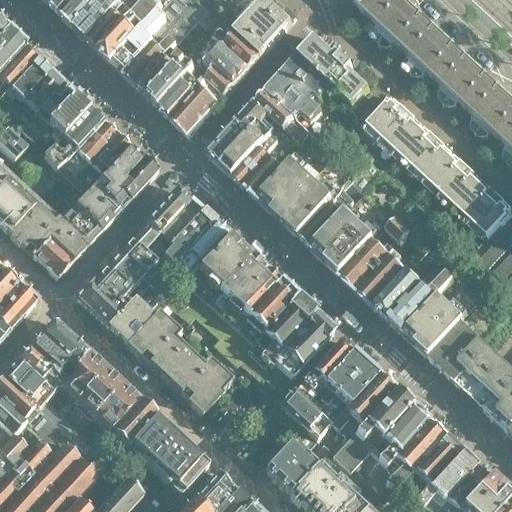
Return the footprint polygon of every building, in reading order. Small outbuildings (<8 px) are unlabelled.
[(37,0),(49,11),(58,0),(37,0)] [(61,22),(82,0),(58,0),(49,11),(61,22)] [(102,3),(98,0),(82,0),(61,22),(74,34),(102,3)] [(141,12),(152,0),(129,0),(126,4),(121,0),(104,0),(103,2),(116,14),(87,46),(99,58),(104,53),(141,12)] [(175,50),(183,42),(197,26),(207,14),(191,0),(175,0),(154,24),(144,34),(137,43),(112,69),(137,93),(163,64),(175,50)] [(228,22),(204,0),(193,0),(223,27),(228,22)] [(370,24),(392,0),(362,0),(354,9),(370,24)] [(428,28),(398,0),(392,0),(370,24),(382,35),(378,39),(388,49),(392,44),(403,55),(428,28)] [(87,46),(116,14),(103,2),(102,3),(74,34),(87,46)] [(261,62),(292,27),(265,3),(254,15),(250,11),(241,21),(245,25),(234,37),(261,62)] [(137,43),(129,36),(136,27),(144,34),(154,24),(141,12),(104,53),(99,58),(112,69),(137,43)] [(208,36),(218,25),(207,14),(197,26),(208,36)] [(460,58),(440,39),(428,28),(403,55),(414,65),(410,69),(420,78),(424,74),(435,85),(460,58)] [(261,62),(234,37),(233,38),(227,32),(216,44),(249,74),(261,62)] [(0,80),(24,51),(6,34),(0,41),(0,80)] [(249,74),(216,44),(214,42),(200,57),(206,63),(210,66),(218,74),(235,90),(249,74)] [(346,80),(342,76),(350,68),(338,57),(335,61),(315,43),(299,61),(352,110),(369,93),(350,75),(346,80)] [(0,104),(37,64),(24,51),(0,80),(0,85),(3,89),(0,92),(0,104)] [(148,103),(174,74),(185,62),(179,57),(168,69),(163,64),(137,93),(148,103)] [(492,88),(460,58),(435,85),(446,95),(443,99),(453,108),(456,104),(468,115),(492,88)] [(334,96),(298,62),(286,75),(311,98),(315,101),(323,93),(330,100),(334,96)] [(199,77),(210,66),(206,63),(196,73),(196,75),(199,78),(199,77)] [(0,112),(10,122),(52,78),(37,64),(0,104),(0,112)] [(159,114),(190,81),(196,75),(196,73),(192,69),(190,71),(188,70),(180,79),(174,74),(148,103),(159,114)] [(235,90),(218,74),(207,85),(224,101),(224,102),(235,90)] [(311,98),(286,75),(277,85),(313,120),(318,115),(306,103),(311,98)] [(24,154),(15,146),(22,138),(19,135),(62,88),(52,78),(10,122),(12,133),(0,146),(0,154),(20,172),(28,164),(21,157),(24,154)] [(201,92),(198,89),(190,81),(159,114),(170,124),(201,92)] [(188,141),(219,108),(224,101),(207,85),(204,83),(198,89),(201,92),(170,124),(188,141)] [(313,120),(277,85),(267,96),(291,118),(296,114),(308,125),(313,120)] [(46,130),(75,100),(62,88),(19,135),(22,138),(31,146),(37,139),(39,137),(33,132),(40,124),(46,130)] [(511,131),(511,105),(492,88),(468,115),(479,125),(475,129),(485,138),(489,134),(500,144),(511,131)] [(316,142),(291,118),(267,96),(256,108),(270,121),(280,130),(292,141),(305,154),(312,147),(316,142)] [(60,143),(89,113),(75,100),(46,130),(39,137),(37,139),(46,147),(51,141),(59,149),(62,145),(60,143)] [(397,156),(423,129),(394,103),(382,116),(380,114),(363,133),(379,147),(383,143),(397,156)] [(222,172),(270,121),(256,108),(211,156),(211,163),(222,172)] [(58,178),(106,128),(89,113),(60,143),(62,145),(71,153),(62,161),(54,153),(44,165),(58,178)] [(233,183),(280,130),(270,121),(222,172),(233,183)] [(93,164),(117,138),(108,131),(106,128),(58,178),(70,188),(93,164)] [(453,157),(423,129),(397,156),(428,184),(453,157)] [(272,163),(292,141),(280,130),(233,183),(245,194),(271,163),(272,163)] [(511,131),(500,144),(511,155),(507,159),(511,163),(511,131)] [(106,177),(131,151),(117,138),(93,164),(70,188),(83,201),(106,177)] [(476,253),(353,140),(349,145),(446,235),(462,250),(471,258),(476,253)] [(298,242),(352,184),(312,147),(305,154),(286,175),(258,205),(272,218),(285,230),(298,242)] [(97,214),(120,189),(144,164),(131,151),(106,177),(83,201),(97,214)] [(443,199),(468,171),(453,157),(428,184),(443,199)] [(258,205),(286,175),(272,163),(271,163),(245,194),(258,205)] [(134,201),(154,179),(157,176),(144,164),(120,189),(134,201)] [(311,254),(365,196),(381,178),(368,166),(352,184),(298,242),(298,243),(311,254)] [(499,200),(468,171),(443,199),(474,227),(499,200)] [(56,229),(19,194),(0,176),(0,230),(32,261),(48,242),(73,265),(130,206),(134,201),(120,189),(97,214),(83,201),(56,229)] [(158,240),(189,205),(177,194),(145,228),(158,240)] [(340,282),(395,223),(365,196),(311,254),(340,282)] [(499,224),(511,211),(499,200),(474,227),(488,240),(501,226),(499,224)] [(161,261),(202,217),(189,205),(158,240),(143,256),(155,267),(161,261)] [(187,285),(227,242),(227,241),(202,217),(161,261),(169,268),(181,255),(191,264),(178,278),(187,285)] [(409,274),(402,267),(385,252),(396,241),(402,246),(410,237),(395,223),(340,282),(339,282),(358,299),(373,313),(409,274)] [(139,284),(151,271),(155,267),(143,256),(158,240),(145,228),(91,286),(76,303),(107,331),(145,290),(139,284)] [(445,269),(456,257),(462,250),(446,235),(428,254),(445,269)] [(486,275),(511,246),(511,243),(504,236),(477,266),(486,275)] [(73,265),(48,242),(32,261),(56,283),(73,265)] [(246,356),(295,303),(227,242),(187,285),(167,307),(166,307),(188,327),(194,321),(218,343),(212,349),(236,370),(238,367),(259,386),(263,382),(279,397),(291,384),(291,383),(275,369),(272,372),(269,368),(264,373),(246,356)] [(421,261),(428,254),(423,249),(416,256),(421,261)] [(475,262),(471,258),(462,250),(456,257),(469,269),(475,262)] [(500,287),(511,274),(511,255),(490,279),(500,287)] [(415,268),(421,261),(416,256),(409,264),(415,268)] [(415,268),(409,264),(407,262),(405,264),(412,271),(415,268)] [(165,284),(164,283),(151,271),(139,284),(145,290),(147,289),(154,296),(165,284)] [(390,328),(423,292),(426,289),(409,274),(373,313),(390,328)] [(0,309),(17,291),(0,276),(0,309)] [(403,340),(453,286),(447,279),(429,298),(423,292),(390,328),(403,340)] [(429,364),(476,313),(483,306),(457,282),(453,286),(403,340),(404,340),(429,363),(429,364)] [(127,350),(157,317),(166,307),(154,296),(147,289),(145,290),(107,331),(127,350)] [(0,330),(7,337),(35,307),(17,291),(0,309),(0,330)] [(511,375),(491,356),(481,347),(511,313),(511,302),(498,316),(492,310),(483,320),(476,313),(429,364),(458,391),(459,392),(471,380),(493,400),(481,413),(508,438),(511,432),(511,375)] [(270,365),(313,319),(295,303),(246,356),(264,373),(269,368),(272,372),(275,369),(270,365)] [(203,371),(199,368),(174,345),(179,339),(157,317),(127,350),(140,362),(141,361),(148,368),(147,369),(160,380),(167,387),(180,400),(181,399),(188,405),(187,406),(201,419),(231,387),(208,366),(203,371)] [(291,383),(327,343),(333,337),(323,329),(313,321),(314,320),(313,319),(270,365),(275,369),(291,383)] [(88,358),(56,329),(51,329),(30,351),(64,383),(88,358)] [(324,388),(353,357),(339,345),(302,387),(314,398),(317,396),(312,391),(319,383),(324,388)] [(64,383),(30,351),(16,366),(50,398),(59,389),(64,383)] [(339,420),(377,379),(353,357),(324,388),(330,393),(320,405),(314,399),(306,407),(319,419),(323,424),(325,425),(334,415),(339,420)] [(76,405),(105,374),(88,358),(64,383),(59,389),(76,405)] [(50,398),(16,366),(3,381),(37,413),(44,405),(50,398)] [(93,420),(122,390),(105,374),(76,405),(93,420)] [(461,456),(427,426),(411,410),(377,379),(339,420),(329,430),(347,446),(331,463),(347,478),(368,456),(392,479),(384,488),(385,489),(384,491),(391,498),(413,474),(422,482),(413,492),(416,495),(414,498),(418,502),(461,456)] [(54,429),(37,413),(3,381),(0,383),(0,405),(41,444),(57,459),(63,453),(71,445),(54,429)] [(314,398),(302,387),(294,396),(306,407),(314,399),(314,398)] [(110,436),(139,405),(122,390),(93,420),(110,436)] [(327,432),(290,400),(278,413),(303,436),(314,447),(327,432)] [(41,444),(0,405),(0,433),(10,442),(19,433),(36,449),(41,444)] [(61,421),(44,405),(37,413),(54,429),(61,421)] [(127,452),(155,421),(139,405),(110,436),(95,453),(88,460),(105,476),(127,452)] [(78,437),(61,421),(54,429),(71,445),(78,437)] [(149,473),(178,442),(155,421),(127,452),(149,473)] [(0,452),(10,442),(0,433),(0,452)] [(95,453),(78,437),(71,445),(88,460),(95,453)] [(0,487),(27,458),(10,442),(0,452),(0,487)] [(166,511),(169,511),(207,470),(178,442),(149,473),(166,488),(154,501),(166,511)] [(0,511),(8,511),(57,459),(41,444),(36,449),(27,458),(0,487),(0,511)] [(288,499),(313,473),(306,467),(312,461),(306,455),(300,450),(295,456),(288,450),(264,476),(276,488),(288,499)] [(40,511),(80,468),(63,453),(57,459),(8,511),(40,511)] [(437,511),(476,471),(461,456),(418,502),(408,511),(437,511)] [(333,511),(352,493),(321,464),(313,473),(288,499),(291,502),(289,503),(298,511),(299,510),(301,511),(333,511)] [(71,511),(74,509),(97,484),(80,468),(40,511),(71,511)] [(458,511),(488,481),(476,471),(437,511),(458,511)] [(223,511),(237,497),(217,478),(194,504),(202,511),(208,511),(214,506),(220,511),(223,511)] [(132,511),(138,506),(147,496),(131,481),(102,511),(132,511)] [(511,511),(511,503),(510,502),(499,491),(488,481),(458,511),(511,511)] [(372,511),(352,493),(333,511),(372,511)] [(166,511),(154,501),(148,495),(147,496),(138,506),(144,511),(166,511)] [(380,509),(388,501),(382,496),(375,504),(380,509)] [(243,511),(248,507),(237,497),(223,511),(243,511)]
